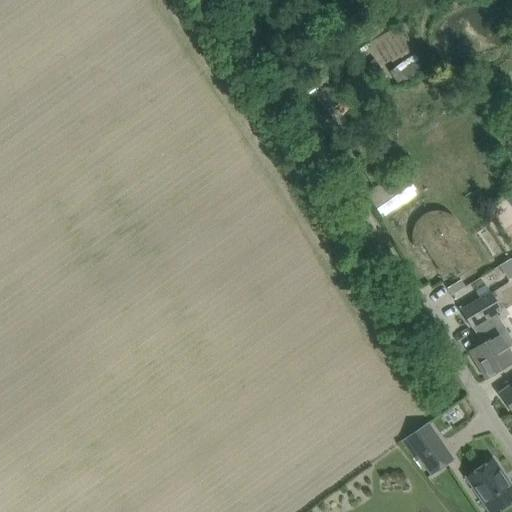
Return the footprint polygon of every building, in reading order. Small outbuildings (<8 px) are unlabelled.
[(379,24),(365,33),(370,40),(384,31),(379,24)] [(389,46),(403,62),(428,39),(414,24),(389,46)] [(415,135),(433,127),(429,116),(411,124),(415,135)] [(464,177),(476,156),(466,150),(454,171),(464,177)] [(506,233),(511,228),(511,195),(491,211),(506,233)] [(482,262),(456,221),(453,217),(449,214),(443,212),(438,211),(432,212),(427,213),(423,216),(419,219),(415,223),(413,228),(412,234),(412,239),(413,244),(415,249),(423,243),(443,276),(452,270),(456,277),(482,262)] [(511,262),(510,259),(499,265),(508,280),(511,277),(511,262)] [(460,280),(447,288),(451,295),(465,287),(460,280)] [(490,292),(478,300),(460,310),(481,344),(469,352),(486,379),(511,362),(511,356),(507,349),(511,345),(511,339),(496,313),(501,310),(490,292)] [(511,383),(499,393),(511,411),(511,383)] [(461,419),(471,412),(463,400),(453,407),(461,419)] [(406,438),(431,475),(454,459),(428,423),(406,438)] [(466,477),(489,511),(496,511),(511,501),(511,488),(493,459),(466,477)]
